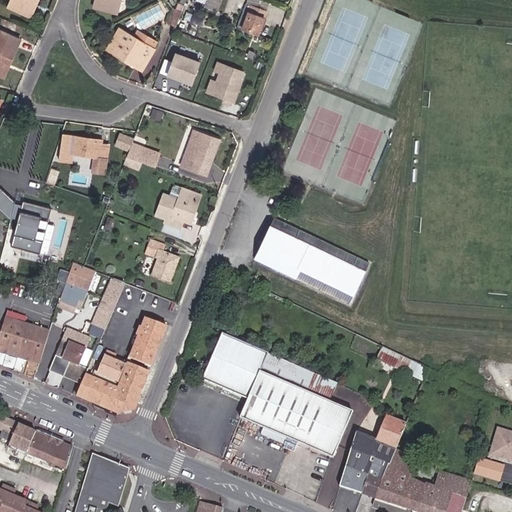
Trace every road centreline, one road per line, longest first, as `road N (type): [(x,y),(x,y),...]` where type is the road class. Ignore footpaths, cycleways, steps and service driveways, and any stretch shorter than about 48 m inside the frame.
road 1 (tertiary): [(138,445),(260,134)]
road 2 (residential): [(69,6),(22,107),(119,118),(147,94)]
road 3 (tertiary): [(138,445),(293,511)]
road 4 (tertiary): [(0,387),(138,445)]
road 5 (tertiary): [(260,134),(312,0)]
road 6 (residential): [(147,94),(110,80),(87,58),(69,6)]
